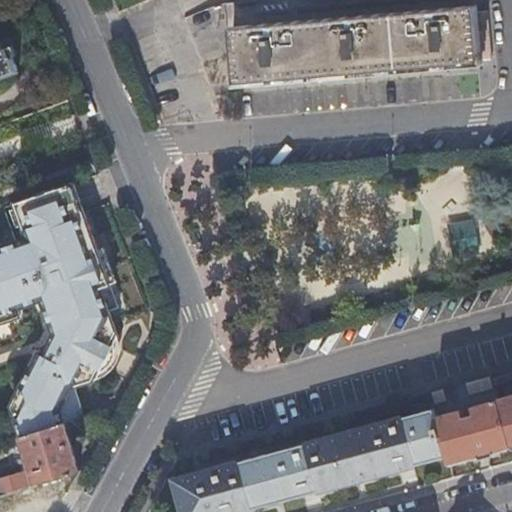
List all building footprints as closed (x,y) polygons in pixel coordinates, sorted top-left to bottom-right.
[(482,60),(478,12),(478,5),(233,26),(238,82),(482,60)] [(492,59),(488,11),(478,12),(482,60),(492,59)] [(0,72),(19,65),(10,42),(2,45),(0,40),(0,72)] [(22,437),(85,417),(77,387),(98,381),(120,339),(112,312),(120,309),(75,182),(16,204),(29,238),(5,246),(4,244),(0,245),(0,323),(21,316),(18,307),(43,298),(55,332),(44,354),(39,352),(23,382),(27,396),(16,416),(22,437)] [(473,216),(462,219),(457,226),(460,233),(466,236),(469,250),(481,247),(473,216)] [(457,226),(462,219),(450,222),(458,253),(469,250),(466,236),(460,233),(457,226)] [(120,339),(98,381),(103,379),(106,377),(110,374),(115,369),(118,364),(120,359),(121,353),(121,348),(121,344),(120,339)] [(511,372),(494,378),(496,385),(511,380),(511,372)] [(434,405),(496,385),(494,378),(432,397),(434,405)] [(12,404),(16,416),(27,396),(23,382),(12,404)] [(511,445),(511,395),(500,399),(511,445)] [(447,455),(450,464),(511,447),(511,445),(500,399),(473,407),(475,413),(471,415),(469,408),(437,417),(447,454),(447,455)] [(184,511),(238,511),(447,455),(447,454),(437,417),(435,409),(176,479),(184,511)] [(102,421),(99,412),(85,417),(22,437),(35,476),(26,479),(24,473),(0,479),(0,487),(2,495),(79,471),(70,441),(76,437),(85,434),(88,427),(88,426),(102,421)]
